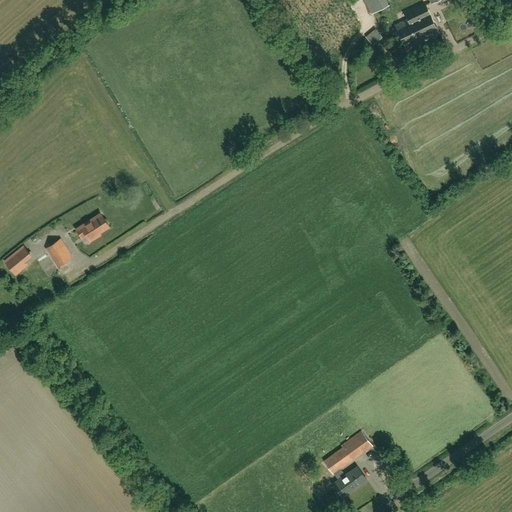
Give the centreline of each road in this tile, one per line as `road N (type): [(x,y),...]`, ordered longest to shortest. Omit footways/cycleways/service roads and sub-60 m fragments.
road 1 (unclassified): [(33,298),(308,119),(511,13)]
road 2 (unclassified): [(363,511),(511,411)]
